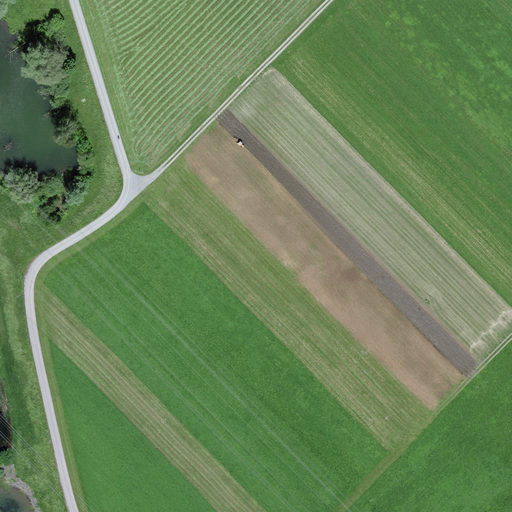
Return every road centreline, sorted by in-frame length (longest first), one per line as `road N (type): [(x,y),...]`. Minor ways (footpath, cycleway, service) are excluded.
road 1 (track): [(132,192),(32,269),(26,306),(70,511)]
road 2 (track): [(330,0),(132,192)]
road 3 (track): [(74,0),(132,192)]
